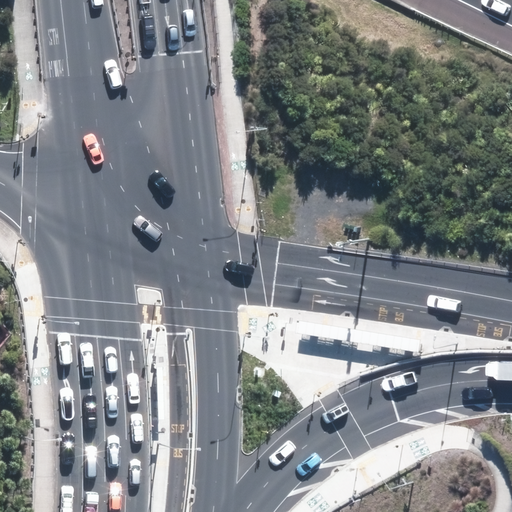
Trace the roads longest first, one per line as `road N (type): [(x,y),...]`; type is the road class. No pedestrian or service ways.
road 1 (motorway): [(511,303),(206,254)]
road 2 (motorway): [(511,385),(449,389),(350,425),(293,465),(251,511)]
road 3 (primary): [(125,511),(128,453),(104,224)]
road 4 (primary): [(206,254),(225,387),(218,511)]
road 5 (primary): [(175,0),(206,254)]
road 6 (primary): [(104,224),(80,0)]
